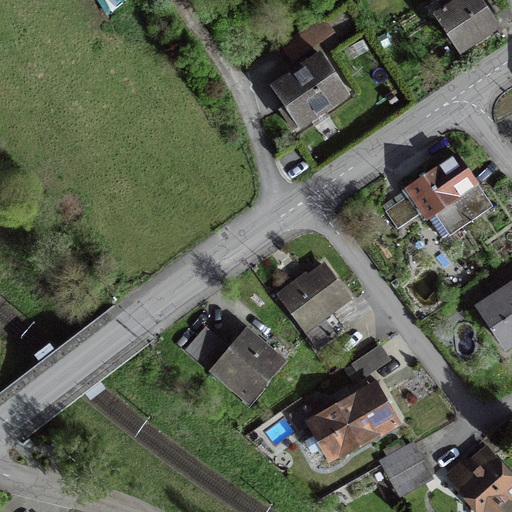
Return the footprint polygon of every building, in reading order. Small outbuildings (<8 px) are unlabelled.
[(494,27),(475,0),(436,0),(445,13),(438,18),(459,51),(494,27)] [(337,30),(327,14),(280,47),(290,62),(337,30)] [(293,130),(345,95),(320,58),(272,91),(285,109),(280,112),(293,130)] [(475,186),(475,187),(454,157),(407,190),(441,240),(490,208),(475,186)] [(296,289),(294,286),(279,297),(317,348),(341,330),(328,312),(346,299),(323,268),(296,289)] [(511,286),(479,309),(504,347),(511,341),(511,286)] [(203,330),(185,351),(206,371),(226,349),(203,330)] [(246,334),(213,372),(247,401),(280,363),(246,334)] [(387,362),(379,350),(353,367),(361,379),(387,362)] [(377,438),(397,426),(375,387),(331,413),(324,401),(307,411),(305,407),(289,417),(298,433),(309,426),(329,459),(374,433),(377,438)] [(417,456),(411,447),(381,464),(390,480),(398,496),(430,478),(425,470),(420,463),(417,456)] [(511,493),(511,484),(483,452),(466,467),(473,475),(458,487),(479,511),(510,511),(511,511),(503,502),(511,493)]
